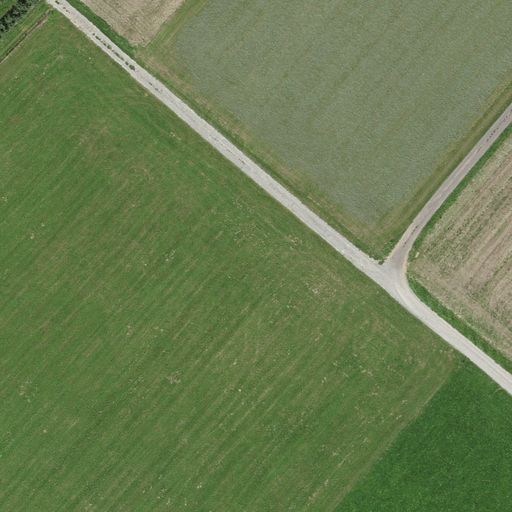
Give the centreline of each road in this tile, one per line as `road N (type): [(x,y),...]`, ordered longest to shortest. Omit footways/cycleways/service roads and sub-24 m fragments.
road 1 (track): [(511,386),(55,0)]
road 2 (track): [(511,125),(384,277)]
